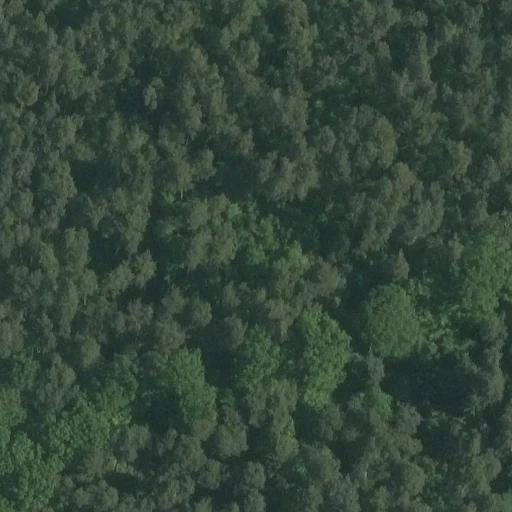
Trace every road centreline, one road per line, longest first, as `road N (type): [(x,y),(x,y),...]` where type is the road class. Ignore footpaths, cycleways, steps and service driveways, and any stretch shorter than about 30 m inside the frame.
road 1 (track): [(154,0),(145,511)]
road 2 (track): [(143,447),(373,386),(511,338)]
